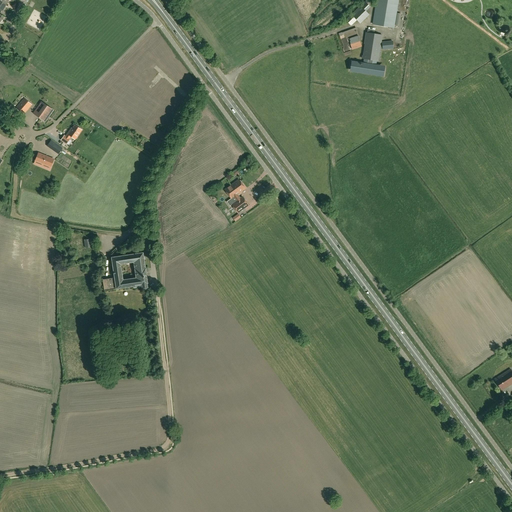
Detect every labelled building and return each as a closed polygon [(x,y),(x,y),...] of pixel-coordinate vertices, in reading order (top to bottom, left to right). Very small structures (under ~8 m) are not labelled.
[(398,0),(376,0),(373,24),(394,27),(398,0)] [(365,11),(370,7),(365,1),(346,20),(350,24),(355,18),(360,23),(369,15),(365,11)] [(351,46),(362,41),(359,32),(341,39),(346,53),(352,51),(351,46)] [(363,54),(379,56),(382,35),(367,33),(363,54)] [(372,64),(373,58),(368,57),(368,63),(362,62),(359,63),(351,62),(355,72),(358,72),(363,74),(373,76),(376,75),(383,76),(379,66),(376,66),(372,64)] [(32,105),(24,98),(17,108),(24,114),(32,105)] [(36,110),(33,113),(45,121),(53,110),(49,107),(48,107),(47,106),(41,102),(39,105),(43,108),(40,113),(36,110)] [(11,119),(15,116),(10,110),(6,113),(11,119)] [(71,136),(75,139),(81,130),(75,125),(71,130),(70,130),(66,137),(64,136),(61,140),(67,144),(70,139),(69,139),(71,136)] [(51,141),(48,146),(59,153),(62,149),(51,141)] [(39,153),(36,161),(43,163),(42,164),(43,164),(44,164),(51,167),(54,159),(39,153)] [(233,184),(224,190),(231,199),(232,199),(234,203),(231,205),(238,213),(249,205),(242,197),(240,199),(237,195),(240,193),(239,193),(245,188),(239,181),(234,185),(233,184)] [(91,239),(84,240),(85,248),(91,247),(91,245),(92,245),(91,239)] [(146,272),(149,272),(148,268),(146,268),(143,252),(111,257),(113,266),(114,277),(103,279),(104,290),(116,289),(133,286),(134,288),(142,287),(142,288),(144,290),(146,289),(148,287),(147,283),(148,283),(146,272)] [(501,390),(511,383),(511,371),(511,369),(494,379),(501,390)]
